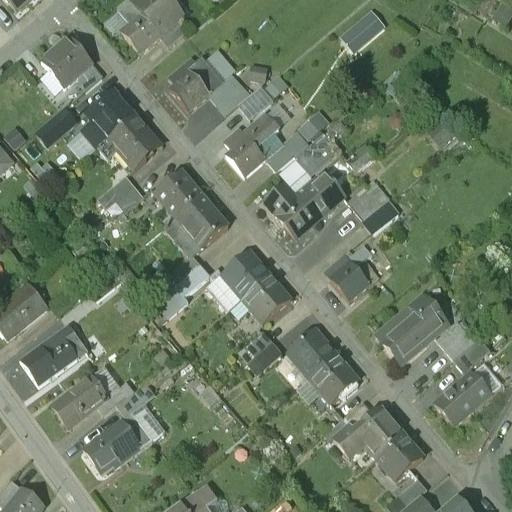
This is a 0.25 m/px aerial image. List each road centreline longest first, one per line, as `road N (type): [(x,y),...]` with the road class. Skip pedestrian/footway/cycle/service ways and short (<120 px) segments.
road 1 (residential): [(60,4),(448,461),(475,483)]
road 2 (residential): [(0,393),(83,511)]
